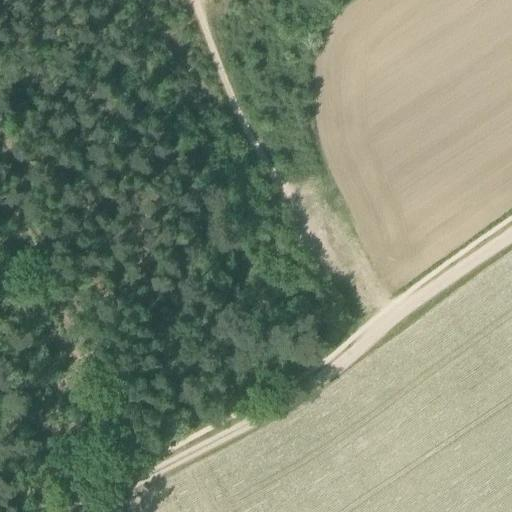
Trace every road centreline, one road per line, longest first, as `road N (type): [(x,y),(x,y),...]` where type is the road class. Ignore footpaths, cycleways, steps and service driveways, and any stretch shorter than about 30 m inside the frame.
road 1 (track): [(98,511),(365,346),(511,238)]
road 2 (track): [(198,0),(262,159),(365,346)]
road 3 (track): [(262,159),(139,0)]
